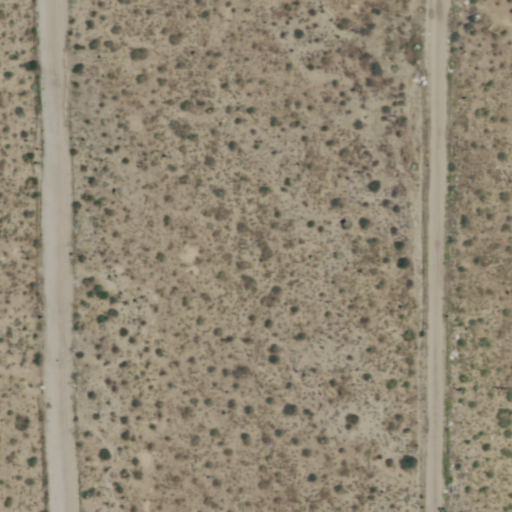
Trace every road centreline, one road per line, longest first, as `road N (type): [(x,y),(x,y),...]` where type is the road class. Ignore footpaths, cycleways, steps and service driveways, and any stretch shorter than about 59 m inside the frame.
road 1 (residential): [(59,0),(66,511)]
road 2 (residential): [(432,511),(432,0)]
